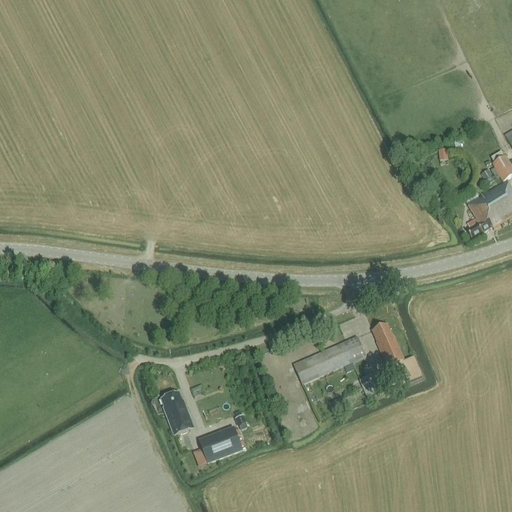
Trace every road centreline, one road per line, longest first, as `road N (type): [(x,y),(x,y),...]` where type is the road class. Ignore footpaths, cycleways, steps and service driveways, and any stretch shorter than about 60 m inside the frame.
road 1 (tertiary): [(0,248),(329,281),(415,272),(511,244)]
road 2 (track): [(140,360),(130,375),(135,404),(0,483)]
